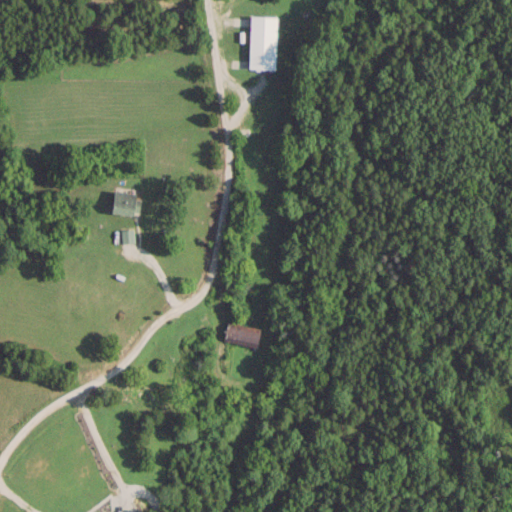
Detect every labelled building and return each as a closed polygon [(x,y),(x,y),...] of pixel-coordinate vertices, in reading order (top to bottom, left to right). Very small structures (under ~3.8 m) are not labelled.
[(274,67),(275,14),(249,14),(248,67),(274,67)] [(111,212),(137,213),(138,190),(112,189),(111,212)] [(120,229),(120,241),(132,241),(131,229),(120,229)] [(224,340),(256,346),(259,330),(228,323),(224,340)] [(169,375),(192,380),(200,347),(177,341),(169,375)]
